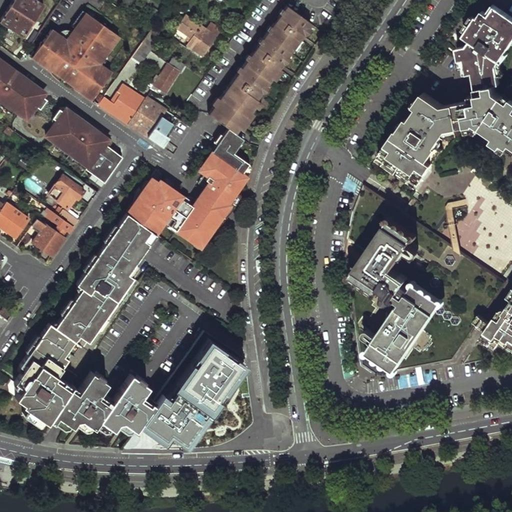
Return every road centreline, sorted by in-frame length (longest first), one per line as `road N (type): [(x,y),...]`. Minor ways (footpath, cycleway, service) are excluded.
road 1 (tertiary): [(304,455),(280,289),(281,219),(305,144),(397,0)]
road 2 (primary): [(0,449),(113,467),(304,455)]
road 3 (primary): [(304,455),(511,420)]
road 4 (residential): [(0,46),(137,148)]
road 5 (residential): [(43,282),(137,148)]
